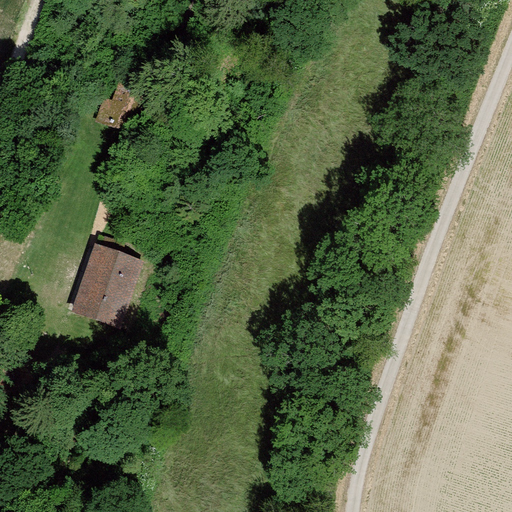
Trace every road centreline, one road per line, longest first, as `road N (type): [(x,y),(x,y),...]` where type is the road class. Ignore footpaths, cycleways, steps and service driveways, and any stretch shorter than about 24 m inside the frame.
road 1 (track): [(352,511),(387,343),(511,26)]
road 2 (track): [(186,0),(108,207)]
road 3 (track): [(0,116),(40,0)]
